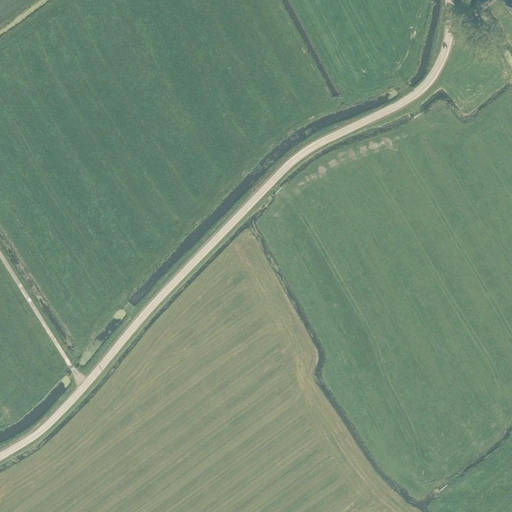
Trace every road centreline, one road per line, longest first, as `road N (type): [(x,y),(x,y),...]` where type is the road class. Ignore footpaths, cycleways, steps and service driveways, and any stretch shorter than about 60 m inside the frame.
road 1 (tertiary): [(0,456),(56,417),(295,159),(426,84),(449,38),(449,0)]
road 2 (track): [(0,253),(85,384)]
